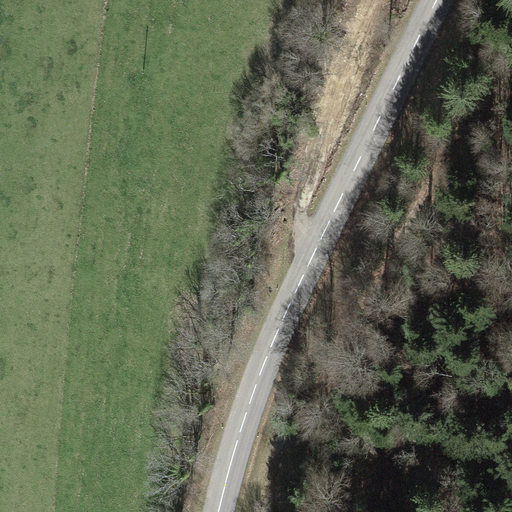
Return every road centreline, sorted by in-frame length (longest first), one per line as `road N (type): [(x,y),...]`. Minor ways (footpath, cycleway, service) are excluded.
road 1 (secondary): [(219,511),(253,389),(287,307),(434,0)]
road 2 (track): [(253,511),(381,262),(511,79)]
